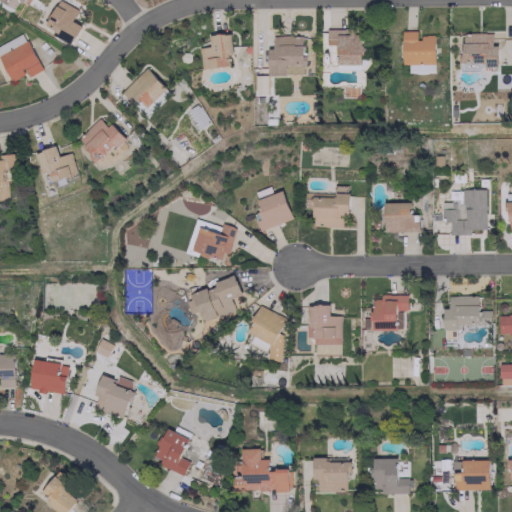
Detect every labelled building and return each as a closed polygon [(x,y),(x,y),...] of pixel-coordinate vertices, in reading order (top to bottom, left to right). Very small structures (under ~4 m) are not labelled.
[(78,10),(59,0),(58,0),(45,24),(55,30),(52,34),(71,44),(81,26),(72,21),(78,10)] [(353,28),(326,29),(326,45),(336,45),(336,65),(362,64),(361,34),(353,34),(353,28)] [(434,35),(417,35),(417,30),(401,31),(401,65),(408,65),(408,73),(426,73),(426,64),(434,64),(434,35)] [(42,69),(21,32),(0,44),(0,60),(12,81),(26,73),(28,77),(42,69)] [(209,35),(210,47),(199,48),(200,68),(229,66),(228,54),(232,54),(230,33),(209,35)] [(497,44),(492,45),(492,33),(461,34),(462,64),(498,63),(497,44)] [(287,75),(287,67),(304,66),(304,36),(272,36),(272,48),(267,48),(268,75),(287,75)] [(138,98),(146,107),(166,89),(146,67),(121,91),(132,103),(138,98)] [(267,75),(255,75),(254,94),(266,95),(267,75)] [(185,111),(195,130),(208,123),(199,104),(185,111)] [(110,122),(106,126),(99,118),(77,139),(98,162),(124,137),(110,122)] [(50,182),(77,173),(70,152),(58,156),(55,146),(35,152),(42,173),(47,171),(50,182)] [(0,199),(9,199),(8,180),(3,180),(2,169),(18,168),(17,153),(0,154),(0,199)] [(281,190),(272,193),(269,186),(253,191),(260,212),(254,214),(259,230),(291,219),(281,190)] [(312,226),(342,226),(342,215),(347,214),(347,187),(333,187),(333,195),(304,195),(304,208),(312,208),(312,226)] [(383,232),(418,231),(417,214),(411,214),(410,202),(383,202),(383,232)] [(186,252),(197,255),(197,252),(226,259),(234,226),(221,223),(220,225),(194,219),(186,252)] [(241,295),(235,276),(186,293),(192,313),(199,311),(202,321),(235,310),(231,298),(241,295)] [(407,294),(379,294),(379,298),(372,298),(371,329),(396,330),(397,310),(406,310),(407,294)] [(490,324),(490,310),(478,310),(477,295),(443,296),(444,329),(457,329),(457,325),(490,324)] [(341,343),(340,316),(329,316),(329,304),(307,304),(308,327),(312,327),(312,344),(341,343)] [(275,360),(286,338),(278,334),(285,318),(258,305),(246,332),(271,344),(266,356),(275,360)] [(511,334),(511,306),(511,315),(498,314),(498,334),(511,334)] [(111,344),(99,338),(93,351),(106,356),(111,344)] [(0,386),(14,387),(13,354),(0,354),(0,386)] [(27,387),(62,394),(65,383),(58,382),(61,363),(33,358),(27,387)] [(511,377),(511,363),(498,364),(498,378),(511,377)] [(93,395),(97,396),(94,407),(124,417),(133,390),(129,389),(132,380),(116,376),(115,379),(100,374),(93,395)] [(183,475),(189,460),(180,456),(190,435),(180,430),(179,433),(166,427),(151,460),(183,475)] [(288,489),(287,469),(268,469),(268,458),(259,459),(259,448),(238,448),(239,470),(231,471),(232,492),(288,489)] [(347,461),(326,461),(326,457),(312,457),(312,478),(317,478),(317,490),(348,490),(347,461)] [(396,457),(371,458),(372,487),(380,487),(380,493),(408,492),(408,477),(397,477),(396,457)] [(488,460),(460,460),(460,479),(454,479),(454,489),(489,489),(488,460)] [(49,498),(45,502),(57,511),(66,511),(76,499),(67,492),(70,488),(54,475),(41,492),(49,498)]
